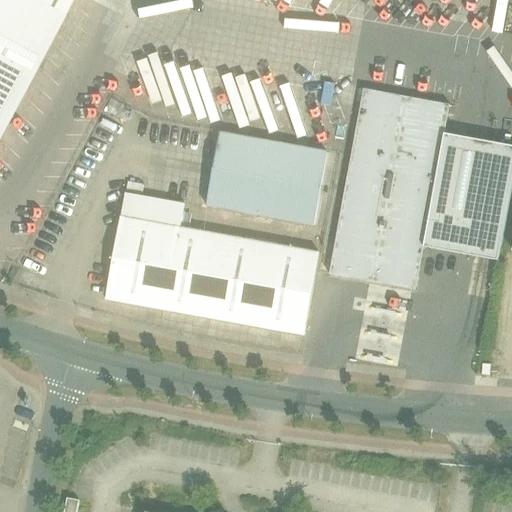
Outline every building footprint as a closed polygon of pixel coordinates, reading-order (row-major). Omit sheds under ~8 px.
[(0,0),(0,137),(72,0),(0,0)] [(329,275),(416,290),(424,247),(498,261),(511,185),(511,146),(445,134),(450,105),(364,89),(329,275)] [(327,151),(220,132),(207,207),(314,226),(327,151)] [(304,335),(305,334),(319,253),(188,230),(190,219),(183,217),(185,204),(126,193),(107,299),(304,335)] [(77,511),(79,501),(74,499),(68,498),(65,511),(77,511)]
